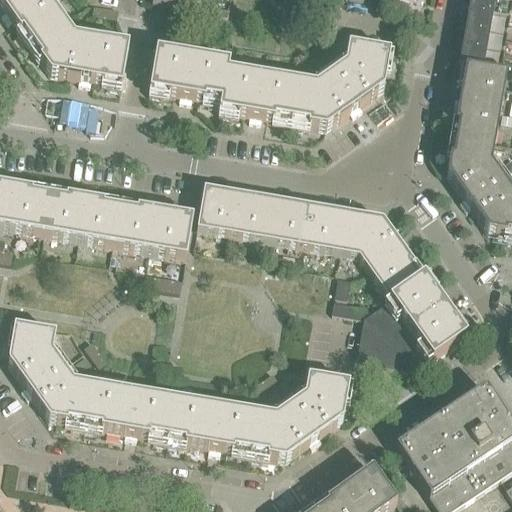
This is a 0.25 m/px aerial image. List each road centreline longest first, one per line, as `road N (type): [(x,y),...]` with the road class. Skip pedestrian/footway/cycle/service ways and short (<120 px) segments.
road 1 (residential): [(255,505),(33,464),(14,457),(0,437)]
road 2 (residential): [(127,160),(324,192),(385,172)]
road 3 (residential): [(511,323),(497,316),(385,172)]
road 4 (residential): [(376,439),(506,345),(511,328)]
road 5 (residential): [(127,160),(147,38),(130,0)]
